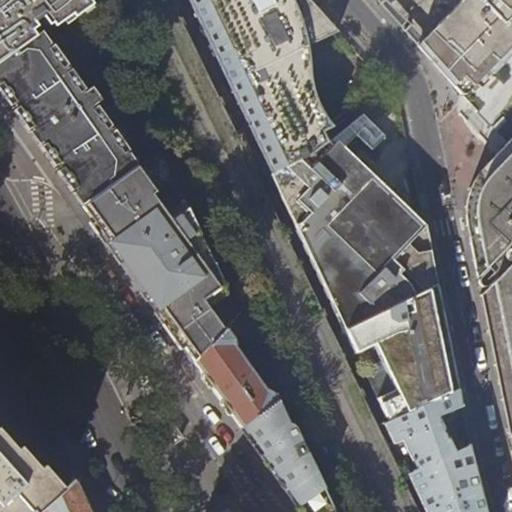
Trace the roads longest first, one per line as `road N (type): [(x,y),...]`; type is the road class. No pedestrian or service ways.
road 1 (residential): [(343,0),(411,79),(505,511)]
road 2 (residential): [(260,511),(42,205),(0,199)]
road 3 (secondary): [(0,227),(133,511)]
